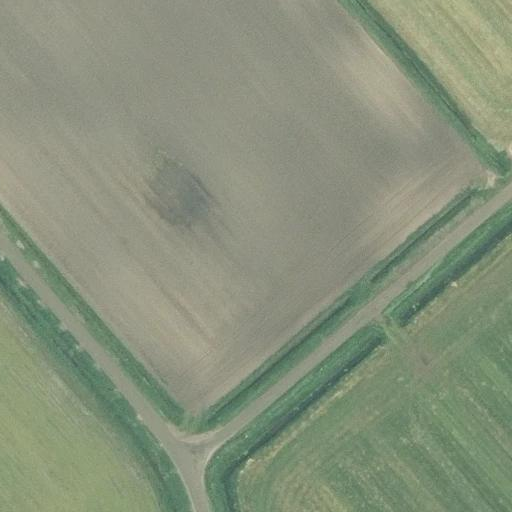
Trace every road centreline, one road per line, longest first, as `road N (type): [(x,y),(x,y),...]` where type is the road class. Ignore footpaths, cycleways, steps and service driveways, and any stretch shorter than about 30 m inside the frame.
road 1 (track): [(188,466),(511,187)]
road 2 (unclassified): [(200,511),(188,466),(0,244)]
